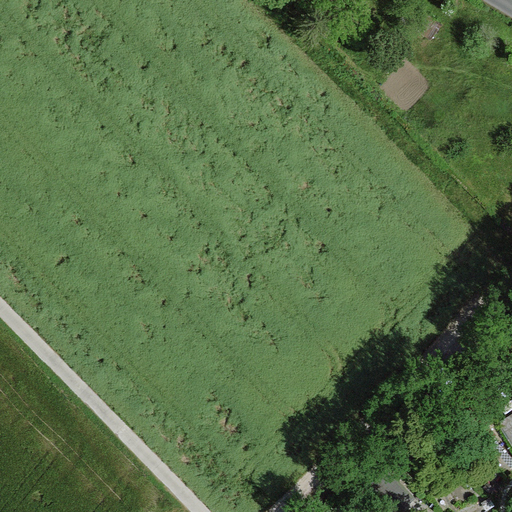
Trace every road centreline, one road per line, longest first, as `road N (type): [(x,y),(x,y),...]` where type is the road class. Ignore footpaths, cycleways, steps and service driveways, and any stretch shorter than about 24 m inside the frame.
road 1 (track): [(278,511),(511,286)]
road 2 (track): [(0,306),(205,511)]
